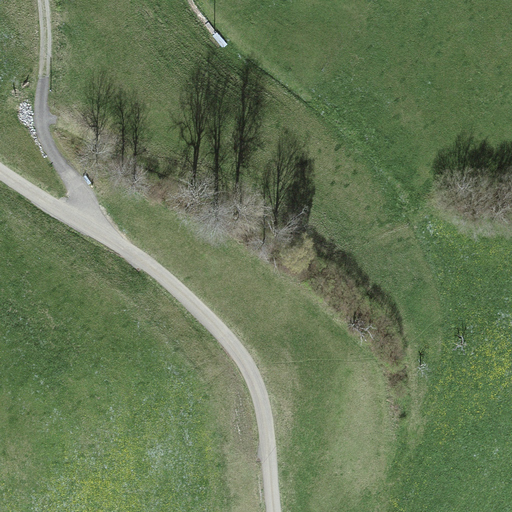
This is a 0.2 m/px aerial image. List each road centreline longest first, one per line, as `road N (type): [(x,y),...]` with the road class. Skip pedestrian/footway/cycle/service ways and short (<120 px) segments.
road 1 (track): [(0,170),(160,274),(239,355),(259,398),(274,511)]
road 2 (track): [(45,0),(46,132),(98,230)]
